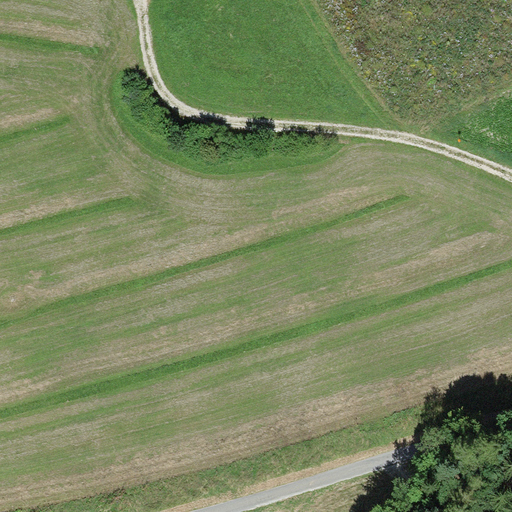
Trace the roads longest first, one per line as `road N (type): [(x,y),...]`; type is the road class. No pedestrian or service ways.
road 1 (track): [(141,0),(151,76),(169,108),(204,122),(405,132),(511,179)]
road 2 (track): [(205,511),(511,418)]
